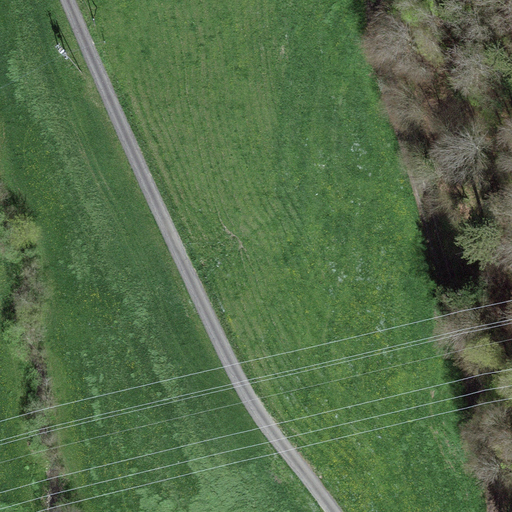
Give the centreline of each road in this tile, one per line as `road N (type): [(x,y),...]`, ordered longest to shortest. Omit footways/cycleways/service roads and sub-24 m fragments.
road 1 (unclassified): [(68,0),(243,388),(333,511)]
road 2 (track): [(375,0),(375,29),(484,418),(501,511)]
